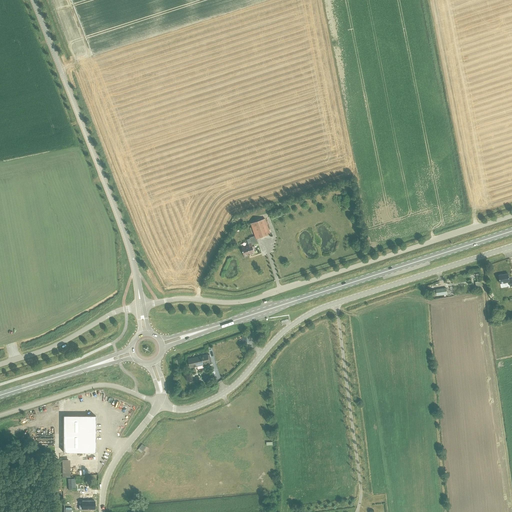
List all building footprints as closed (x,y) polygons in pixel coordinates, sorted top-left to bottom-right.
[(265,219),(251,224),(255,236),(256,239),(257,239),(271,234),(265,219)] [(249,246),(242,249),(245,257),(255,253),(254,250),(256,250),(254,246),(253,247),(252,244),(251,241),(256,239),(255,236),(250,238),(247,239),(249,246)] [(511,279),(509,280),(508,274),(499,276),(500,283),(509,282),(510,286),(511,286),(511,279)] [(250,333),(242,334),(244,344),(251,344),(250,333)] [(208,355),(188,360),(190,368),(210,363),(212,363),(210,355),(208,355)] [(64,416),(64,452),(96,453),(96,416),(64,416)] [(142,444),(137,449),(141,453),(146,447),(142,444)] [(69,460),(62,460),(62,477),(70,477),(69,460)] [(82,505),(79,505),(79,510),(83,510),(83,509),(95,509),(95,501),(82,501),(82,505)]
